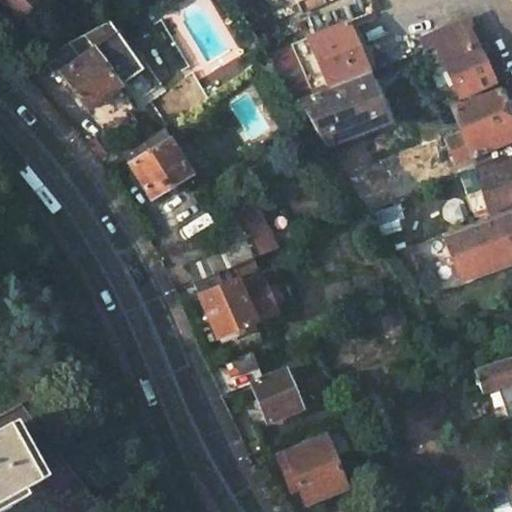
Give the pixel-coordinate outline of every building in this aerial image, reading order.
[(36,0),(2,0),(18,16),(36,0)] [(265,52),(293,98),(366,70),(344,20),(265,52)] [(102,23),(49,51),(40,57),(55,77),(60,74),(85,108),(138,72),(102,23)] [(434,42),(431,45),(420,50),(423,57),(431,74),(439,71),(441,76),(447,74),(456,95),(491,80),(472,37),(469,29),(434,42)] [(386,119),(366,70),(293,98),(322,144),(386,119)] [(511,127),(496,85),(449,103),(460,131),(443,137),(452,160),(511,136),(511,127)] [(172,120),(161,129),(170,144),(182,136),(172,120)] [(188,174),(170,144),(161,129),(124,156),(149,198),(188,174)] [(511,156),(474,169),(484,199),(469,204),(475,220),(511,206),(511,156)] [(359,191),(365,206),(390,197),(384,182),(359,191)] [(276,247),(253,200),(230,210),(233,218),(228,221),(229,223),(229,226),(229,230),(228,234),(226,240),(224,246),(220,253),(186,267),(192,282),(249,258),(269,250),(276,247)] [(387,232),(403,230),(400,206),(384,208),(387,232)] [(511,206),(475,220),(445,231),(452,251),(447,253),(457,280),(511,260),(511,206)] [(273,261),(269,250),(249,258),(254,269),(273,261)] [(249,258),(192,282),(215,336),(251,321),(236,283),(233,276),(254,269),(249,258)] [(273,313),(258,275),(236,283),(251,321),(273,313)] [(249,352),(223,362),(228,377),(255,367),(249,352)] [(511,380),(511,358),(491,365),(490,362),(464,370),(467,376),(473,374),(478,391),(511,380)] [(249,383),(266,422),(298,409),(281,369),(249,383)] [(0,506),(46,481),(14,424),(0,431),(0,506)] [(340,428),(276,453),(289,489),(297,486),(304,502),(345,487),(333,456),(350,449),(340,428)] [(94,511),(101,508),(89,493),(68,505),(72,511),(94,511)]
